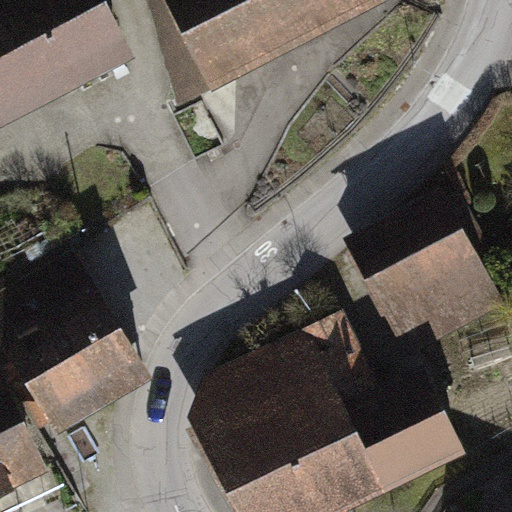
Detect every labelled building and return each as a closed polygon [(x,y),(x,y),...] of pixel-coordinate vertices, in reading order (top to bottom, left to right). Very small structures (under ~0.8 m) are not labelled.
[(105,0),(0,0),(0,116),(131,48),(105,0)] [(185,0),(224,75),(368,0),(185,0)] [(448,198),(362,241),(409,335),(495,292),(448,198)] [(0,494),(59,464),(35,417),(144,362),(81,238),(0,278),(0,494)] [(221,433),(259,511),(312,511),(454,445),(422,377),(382,397),(346,321),(218,382),(238,425),(221,433)] [(511,511),(511,500),(496,495),(490,511),(511,511)]
